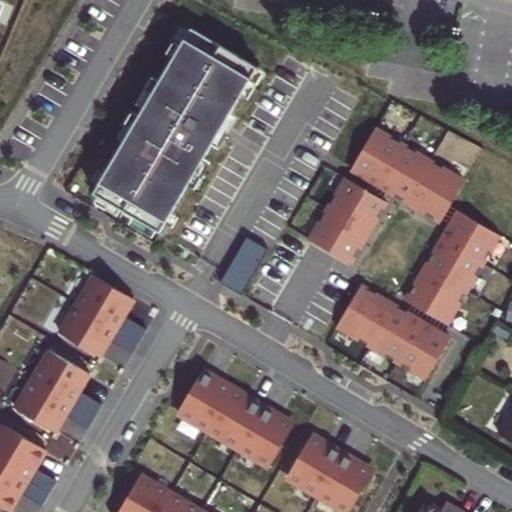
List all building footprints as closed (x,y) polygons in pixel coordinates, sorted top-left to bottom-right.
[(258,65),(193,27),(96,192),(161,229),(258,65)] [(465,182),(376,129),(352,170),(442,222),(465,182)] [(388,203),(347,179),(310,240),(351,264),(388,203)] [(501,236),(460,212),(407,301),(448,325),(501,236)] [(229,281),(248,291),(272,245),(254,235),(229,281)] [(96,274),(79,303),(142,340),(149,328),(126,315),(136,298),(96,274)] [(451,338),(362,287),(338,328),(428,379),(451,338)] [(59,293),(44,323),(62,332),(76,302),(59,293)] [(79,303),(62,332),(102,356),(112,339),(135,352),(142,340),(79,303)] [(51,349),(34,379),(97,416),(104,404),(82,390),(92,373),(51,349)] [(180,412),(211,430),(234,392),(222,384),(225,379),(207,368),(180,412)] [(34,379),(17,408),(57,431),(68,414),(90,428),(97,416),(34,379)] [(211,430),(242,449),(268,405),(250,394),(247,399),(234,392),(211,430)] [(285,415),(268,405),(242,449),(272,467),(295,428),(282,420),(285,415)] [(511,412),(499,435),(511,442),(511,412)] [(7,425),(0,437),(0,462),(51,493),(59,480),(36,467),(47,449),(7,425)] [(289,477),(320,496),(347,452),(333,444),(330,449),(312,439),(289,477)] [(359,460),(347,452),(320,496),(347,511),(352,511),(374,475),(356,465),(359,460)] [(44,506),(51,493),(0,462),(0,504),(10,511),(21,493),(44,506)] [(162,511),(172,495),(142,477),(120,511),(162,511)] [(200,511),(172,495),(162,511),(200,511)] [(443,511),(426,501),(419,511),(461,511),(457,509),(455,511),(443,511)]
